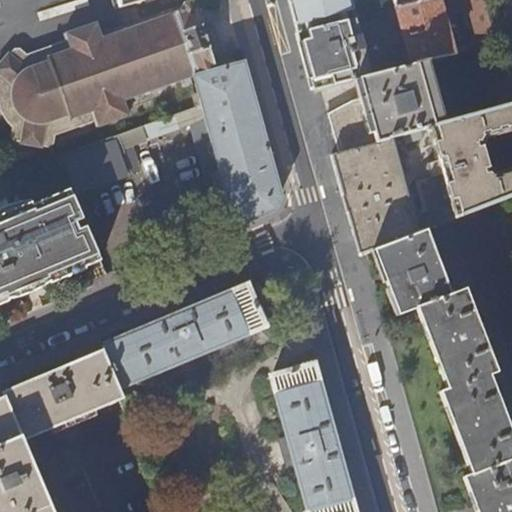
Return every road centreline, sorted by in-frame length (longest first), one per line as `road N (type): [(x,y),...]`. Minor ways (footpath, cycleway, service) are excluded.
road 1 (residential): [(0,355),(316,224)]
road 2 (residential): [(316,224),(393,511)]
road 3 (residential): [(316,224),(253,0)]
